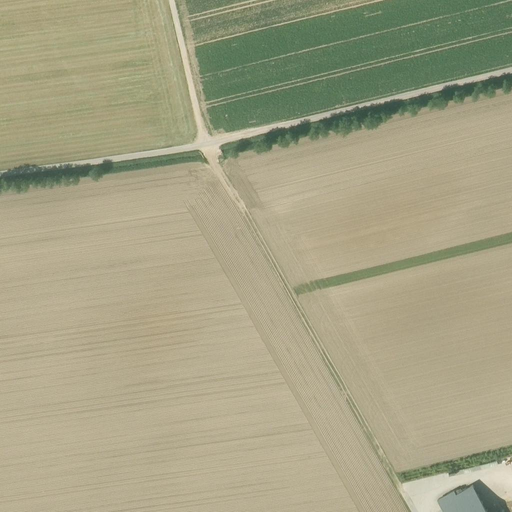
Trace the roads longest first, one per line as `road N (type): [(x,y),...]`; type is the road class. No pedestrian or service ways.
road 1 (track): [(405,497),(204,146),(171,0)]
road 2 (track): [(0,175),(204,146),(511,72)]
